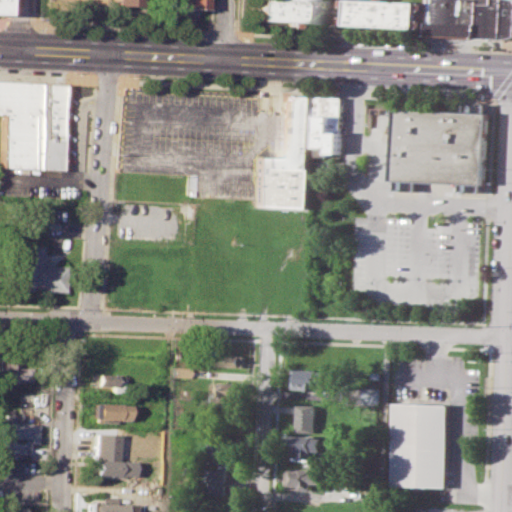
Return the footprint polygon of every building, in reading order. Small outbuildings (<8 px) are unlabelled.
[(201,0),(201,8),(177,7),(177,0),(201,0)] [(247,0),(326,0),(326,7),(321,6),(321,13),(326,13),(325,22),(294,20),(294,27),(283,27),(284,20),(246,19),(246,10),(253,10),(253,3),(247,2),(247,0)] [(343,0),(388,0),(424,2),(424,9),(420,9),(419,18),(424,19),(424,27),(388,26),(388,32),(378,31),(378,26),(341,24),(342,14),(349,15),(349,7),(343,7),(343,0)] [(430,34),(432,0),(511,0),(511,37),(503,38),(430,34)] [(0,81),(0,114),(2,114),(0,150),(0,168),(37,169),(41,83),(0,81)] [(41,83),(66,84),(62,171),(37,169),(41,83)] [(252,205),(312,208),(316,94),(293,93),(287,95),(283,100),(282,104),(280,156),(254,155),(252,205)] [(317,154),(319,94),(344,95),(342,155),(317,154)] [(393,180),(397,108),(490,114),(486,185),(393,180)] [(10,244),(41,245),(41,264),(65,265),(65,290),(9,288),(10,244)] [(166,260),(181,260),(181,269),(185,269),(184,304),(165,303),(166,260)] [(203,348),(219,349),(219,355),(248,356),(247,365),(203,363),(203,348)] [(0,361),(14,362),(13,367),(29,368),(29,381),(0,381),(0,361)] [(170,366),(187,366),(187,376),(170,376),(170,366)] [(298,369),(335,371),(334,390),(297,389),(298,369)] [(90,372),(123,373),(123,386),(89,384),(90,372)] [(220,382),(247,382),(246,397),(220,396),(220,382)] [(361,387),(380,388),(380,403),(360,402),(361,387)] [(88,402),(125,403),(124,419),(88,418),(88,402)] [(397,402),(450,404),(448,486),(394,484),(397,402)] [(300,404),(318,405),(317,431),(299,431),(300,404)] [(0,411),(18,412),(18,423),(35,423),(35,442),(28,442),(27,453),(0,452),(0,411)] [(91,432),(116,433),(115,460),(134,461),(134,477),(89,475),(91,432)] [(213,435),(232,434),(232,461),(213,461),(213,435)] [(298,435),(327,436),(327,455),(297,454),(298,435)] [(210,468),(229,468),(229,493),(210,493),(210,468)] [(292,470),(328,470),(327,488),(292,487),(292,470)] [(84,511),(84,502),(131,503),(131,511),(84,511)]
